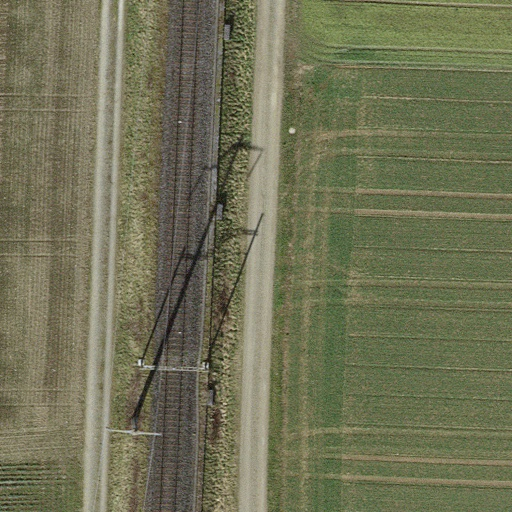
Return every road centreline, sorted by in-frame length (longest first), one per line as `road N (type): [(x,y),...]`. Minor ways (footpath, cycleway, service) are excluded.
road 1 (track): [(96,511),(122,0)]
road 2 (track): [(254,511),(274,0)]
